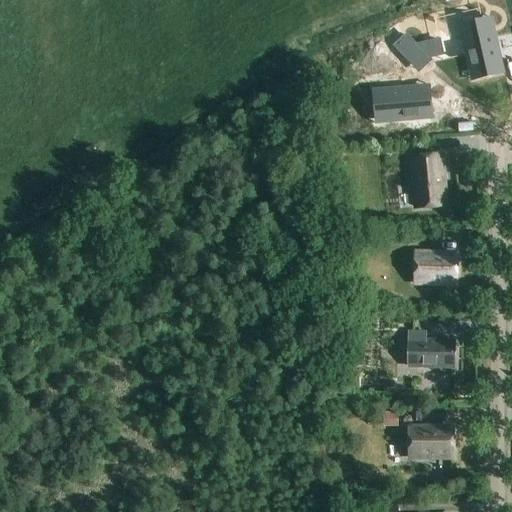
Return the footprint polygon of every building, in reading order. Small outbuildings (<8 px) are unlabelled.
[(489,23),(462,29),(474,79),(501,73),(489,23)] [(406,36),(395,46),(403,54),(414,44),(406,36)] [(429,88),(377,93),(380,120),(431,116),(429,88)] [(446,205),(441,155),(411,158),(416,208),(446,205)] [(413,190),(408,165),(376,172),(388,222),(409,217),(403,193),(413,190)] [(455,284),(456,254),(416,253),(415,283),(455,284)] [(426,333),(412,333),(412,340),(411,340),(411,367),(454,368),(454,341),(426,341),(426,333)] [(398,412),(383,412),(383,427),(398,427),(398,412)] [(410,458),(452,457),(452,428),(409,428),(410,458)]
